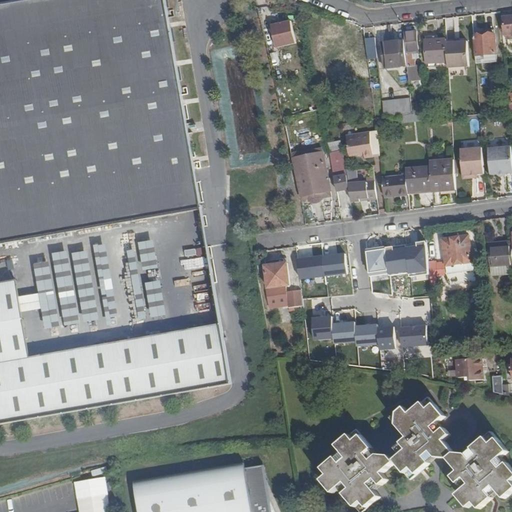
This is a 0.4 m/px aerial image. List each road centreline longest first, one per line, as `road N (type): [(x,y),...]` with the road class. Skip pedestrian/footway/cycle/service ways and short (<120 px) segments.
road 1 (residential): [(511,0),(373,16),(323,0)]
road 2 (residential): [(511,206),(356,227)]
